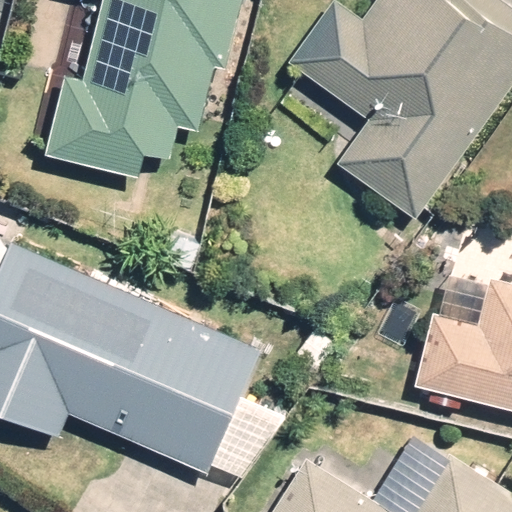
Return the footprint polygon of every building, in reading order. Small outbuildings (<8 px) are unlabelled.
[(102,0),(86,77),(65,73),(47,154),(139,174),(144,151),(171,157),(178,125),(198,129),(213,64),(226,66),(240,0),(102,0)] [(415,216),(511,84),(511,2),(508,0),(373,0),(362,16),(339,0),(330,0),(287,59),(367,118),(337,159),(415,216)] [(201,242),(172,232),(163,258),(192,268),(201,242)] [(262,344),(12,239),(0,266),(0,408),(60,434),(69,411),(209,469),(212,461),(243,474),(285,412),(241,393),(262,344)] [(463,395),(511,406),(511,280),(490,275),(489,281),(449,271),(439,312),(433,310),(414,382),(431,386),(428,398),(460,406),(463,395)] [(317,368),(338,342),(316,324),(295,351),(317,368)] [(399,511),(306,454),(268,511),(511,511),(511,488),(448,449),(408,511),(399,511)]
